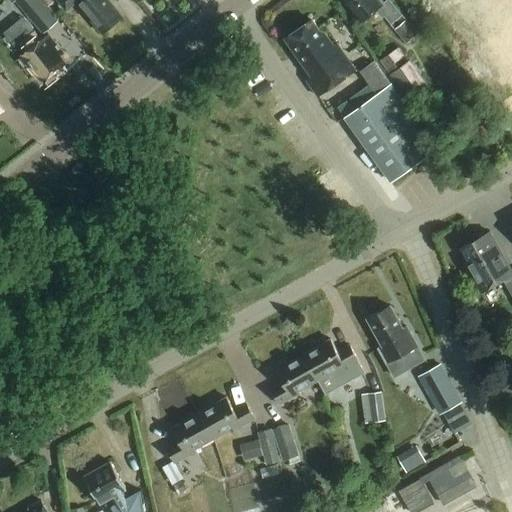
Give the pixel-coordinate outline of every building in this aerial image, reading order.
[(40,0),(9,0),(13,4),(15,2),(43,35),(58,22),(40,0)] [(80,3),(79,5),(102,34),(123,17),(108,0),(57,0),(66,10),(78,1),(80,3)] [(344,0),(353,9),(351,11),(362,23),(379,9),(407,43),(417,34),(388,0),(384,3),(381,0),(344,0)] [(511,96),(511,0),(490,0),(506,25),(464,52),(474,66),(487,58),(511,96)] [(320,31),(312,20),(285,39),(312,76),(306,80),(318,97),(355,70),(336,43),(333,45),(324,32),(320,31)] [(41,40),(35,31),(19,43),(26,52),(22,55),(24,57),(21,59),(27,67),(29,65),(43,82),(66,63),(60,56),(64,53),(48,34),(41,40)] [(398,47),(388,54),(396,64),(405,57),(398,47)] [(390,75),(411,104),(431,89),(410,60),(390,75)] [(374,61),(360,71),(367,81),(376,94),(390,84),(374,61)] [(376,94),(346,116),(345,117),(391,182),(437,149),(390,84),(376,94)] [(511,275),(511,272),(490,232),(461,248),(469,261),(464,263),(481,292),(511,275)] [(367,319),(377,337),(383,347),(379,349),(387,363),(401,355),(409,369),(425,360),(407,327),(403,329),(390,306),(367,319)] [(331,340),(303,355),(317,380),(331,373),(338,387),(365,372),(350,345),(337,352),(331,340)] [(317,380),(303,355),(276,370),(282,382),(270,389),(279,405),(300,393),(298,391),(317,380)] [(421,376),(442,413),(462,402),(441,365),(421,376)] [(361,395),(365,424),(385,422),(382,393),(361,395)] [(199,413),(213,438),(232,428),(234,430),(254,419),(245,403),(233,410),(227,398),(199,413)] [(213,438),(199,413),(172,428),(178,440),(166,447),(175,463),(196,451),(194,449),(213,438)] [(289,424),(272,430),(283,461),(299,456),(289,424)] [(271,429),(258,433),(266,465),(280,462),(271,429)] [(259,440),(240,445),(244,460),(263,455),(259,440)] [(399,449),(406,468),(427,460),(419,441),(399,449)] [(426,475),(443,506),(476,487),(459,456),(426,475)] [(122,492),(126,489),(111,462),(84,477),(100,504),(113,496),(117,503),(112,506),(115,511),(147,511),(141,490),(126,499),(122,492)] [(420,480),(399,491),(410,511),(416,511),(433,503),(420,480)] [(182,482),(174,486),(178,495),(187,491),(182,482)] [(47,511),(41,501),(28,508),(30,511),(29,511),(47,511)]
